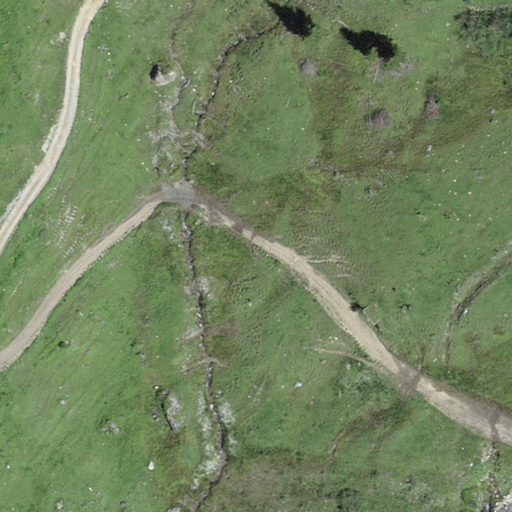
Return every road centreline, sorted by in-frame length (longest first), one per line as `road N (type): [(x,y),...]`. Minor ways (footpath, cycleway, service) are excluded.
road 1 (track): [(0,357),(50,309),(87,251),(163,193),(194,190),(296,254),(360,330),(424,387),(511,422)]
road 2 (track): [(0,237),(51,153),(73,80),(73,50),(97,0)]
